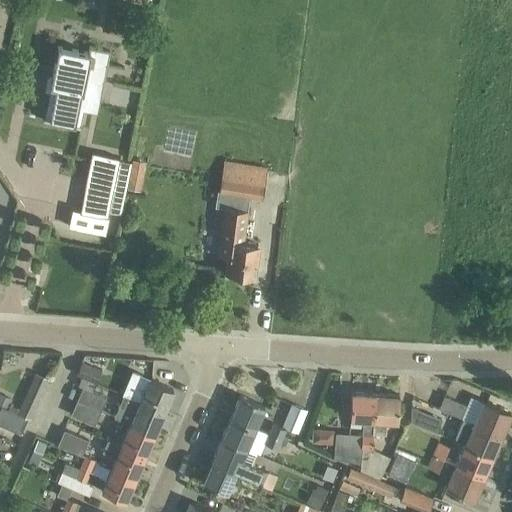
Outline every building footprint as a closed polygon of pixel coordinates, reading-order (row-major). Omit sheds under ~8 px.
[(54,92),(49,119),(74,124),(81,92),(83,92),(86,78),(103,81),(109,52),(89,48),(88,53),(57,47),(49,91),(54,92)] [(94,141),(92,152),(88,172),(116,178),(123,146),(94,141)] [(146,161),(132,159),(127,187),(141,190),(146,161)] [(225,160),(222,177),(264,183),(267,167),(225,160)] [(264,183),(222,177),(219,193),(262,199),(264,183)] [(250,275),(254,276),(258,243),(245,241),(249,208),(225,205),(220,239),(230,240),(226,272),(240,274),(239,276),(249,278),(250,275)] [(108,216),(80,210),(70,208),(67,224),(104,232),(108,216)] [(55,269),(52,306),(100,310),(103,273),(55,269)] [(76,373),(86,377),(96,381),(102,368),(82,360),(76,373)] [(17,413),(28,417),(30,419),(47,382),(48,379),(36,373),(17,413)] [(127,383),(123,393),(163,411),(168,400),(173,389),(173,388),(149,378),(144,390),(127,383)] [(82,386),(76,400),(101,411),(107,397),(82,386)] [(0,392),(0,404),(8,408),(13,397),(1,391),(0,392)] [(349,460),(360,463),(362,446),(372,447),(372,432),(374,392),(351,391),(350,418),(364,418),(363,426),(362,434),(335,432),(334,457),(349,460)] [(374,392),(372,432),(386,433),(387,419),(397,419),(399,394),(374,392)] [(113,415),(130,422),(154,433),(154,432),(154,433),(159,422),(163,411),(123,393),(113,415)] [(240,394),(231,416),(255,426),(264,405),(240,394)] [(466,404),(444,394),(439,407),(461,416),(466,404)] [(101,411),(76,400),(71,413),(95,424),(101,411)] [(473,422),(502,434),(511,412),(483,400),(473,422)] [(291,403),(282,426),(298,432),(307,409),(291,403)] [(427,410),(415,405),(410,417),(422,422),(427,410)] [(28,417),(17,413),(2,406),(0,409),(0,423),(21,433),(28,417)] [(231,416),(221,438),(245,449),(255,426),(231,416)] [(130,422),(120,444),(145,455),(149,444),(150,444),(154,433),(130,422)] [(502,434),(473,422),(464,443),(493,455),(502,434)] [(272,423),(268,433),(290,441),(291,437),(284,434),(286,429),(272,423)] [(313,428),(312,442),(333,443),(334,430),(313,428)] [(89,439),(64,429),(57,444),(82,455),(89,439)] [(290,441),(268,433),(264,442),(278,448),(279,445),(287,448),(290,441)] [(25,464),(35,468),(47,442),(37,438),(25,464)] [(260,486),(261,486),(262,485),(271,489),(277,475),(251,464),(256,453),(245,449),(221,438),(212,459),(262,481),(260,486)] [(115,457),(110,468),(135,478),(136,477),(135,477),(136,477),(140,466),(145,455),(120,444),(107,439),(102,451),(115,457)] [(437,441),(432,454),(444,459),(448,450),(449,446),(437,441)] [(493,455),(464,443),(459,455),(455,465),(484,476),(493,455)] [(362,446),(360,463),(360,470),(379,478),(386,466),(390,456),(373,448),(372,447),(362,446)] [(385,474),(405,483),(417,459),(397,449),(385,474)] [(95,460),(86,454),(76,477),(85,481),(95,460)] [(444,459),(432,454),(426,467),(438,472),(439,471),(444,459)] [(262,481),(212,459),(203,481),(227,492),(227,491),(237,495),(242,483),(260,491),(261,486),(260,486),(262,481)] [(337,468),(327,464),(322,476),(333,481),(337,468)] [(474,497),(484,476),(455,465),(450,475),(446,485),(474,497)] [(395,485),(379,478),(360,470),(350,466),(345,477),(390,496),(395,485)] [(131,488),(135,478),(110,468),(106,479),(99,475),(95,485),(102,488),(101,489),(126,499),(131,488)] [(75,477),(61,471),(57,481),(61,482),(71,487),(74,488),(78,478),(75,477)] [(342,480),(339,488),(353,494),(356,485),(342,480)] [(56,492),(66,497),(71,487),(61,482),(56,492)] [(313,487),(306,502),(319,507),(328,489),(317,484),(315,488),(313,487)] [(431,496),(404,485),(399,497),(426,509),(431,496)] [(349,494),(338,489),(331,508),(342,511),(349,494)] [(67,497),(60,511),(104,511),(94,508),(93,509),(67,497)] [(219,511),(194,501),(189,511),(219,511)]
